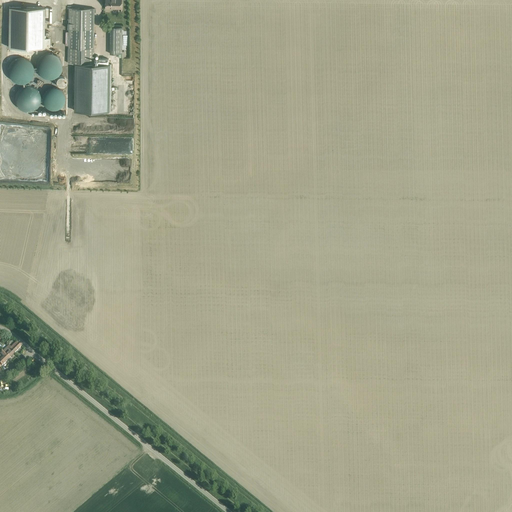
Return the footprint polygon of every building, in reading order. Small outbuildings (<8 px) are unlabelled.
[(117,9),(122,9),(121,0),(105,0),(106,8),(111,8),(111,7),(117,7),(117,9)] [(45,48),(46,38),(46,8),(11,7),(10,47),(45,48)] [(69,8),(68,48),(68,63),(70,63),(75,63),(94,64),(95,8),(69,8)] [(122,28),(110,27),(110,58),(122,58),(122,28)] [(62,67),(62,65),(62,64),(62,63),(62,62),(61,61),(61,60),(60,59),(60,58),(59,57),(58,56),(57,55),(56,55),(56,54),(54,54),(53,53),(52,53),(51,53),(49,52),(48,53),(47,53),(46,53),(45,53),(44,54),(43,54),(42,55),(41,56),(40,56),(39,57),(39,58),(38,59),(37,60),(37,61),(37,62),(37,63),(36,64),(36,65),(36,66),(36,67),(37,68),(37,69),(37,70),(37,71),(38,71),(38,72),(39,73),(39,74),(40,74),(40,75),(41,75),(42,76),(43,77),(44,77),(45,78),(47,78),(48,78),(49,78),(51,78),(52,78),(53,78),(54,77),(55,77),(56,76),(57,75),(58,75),(59,74),(60,72),(61,71),(61,70),(62,69),(62,68),(62,67)] [(34,71),(34,70),(34,69),(34,68),(33,67),(33,66),(33,65),(32,64),(32,63),(31,62),(30,61),(29,60),(28,59),(27,59),(26,58),(25,58),(24,58),(22,57),(21,57),(20,57),(18,58),(17,58),(16,58),(15,59),(14,59),(13,60),(12,60),(12,61),(11,62),(10,63),(10,64),(9,65),(9,66),(8,67),(8,69),(8,70),(8,71),(8,72),(8,73),(9,74),(9,75),(9,76),(10,76),(10,77),(10,78),(11,78),(11,79),(12,79),(13,80),(14,81),(15,82),(16,82),(17,83),(19,83),(20,83),(21,83),(22,83),(23,83),(25,82),(26,82),(27,82),(27,81),(28,81),(29,80),(30,79),(31,78),(32,77),(32,76),(33,75),(33,74),(33,73),(34,73),(34,72),(34,71)] [(110,64),(94,64),(75,63),(74,111),(110,111),(110,76),(110,64)] [(60,77),(59,77),(58,77),(57,78),(57,79),(57,80),(56,81),(56,82),(56,83),(57,83),(57,84),(58,85),(58,86),(59,86),(60,86),(61,87),(62,87),(63,86),(64,86),(65,85),(66,84),(66,83),(67,82),(67,81),(66,80),(66,79),(65,78),(64,77),(63,76),(62,76),(61,76),(60,77)] [(41,99),(41,98),(41,97),(40,96),(40,95),(40,93),(39,92),(38,91),(38,90),(37,89),(36,88),(35,87),(34,87),(33,86),(32,86),(30,85),(29,85),(28,85),(27,85),(26,85),(24,86),(23,86),(22,87),(21,87),(20,88),(19,89),(18,90),(17,91),(16,92),(16,93),(16,94),(15,95),(15,96),(15,97),(15,98),(15,99),(15,100),(15,101),(15,102),(16,103),(16,104),(17,105),(18,106),(19,107),(19,108),(20,109),(21,109),(22,109),(23,110),(24,110),(25,111),(26,111),(28,111),(29,111),(30,111),(31,110),(33,110),(34,109),(35,109),(36,108),(37,107),(38,107),(38,106),(39,105),(39,104),(40,103),(40,102),(40,101),(41,100),(41,99)] [(64,97),(64,96),(64,95),(63,93),(63,92),(62,92),(62,91),(61,90),(60,89),(59,89),(58,88),(57,88),(56,87),(55,87),(54,87),(53,87),(52,87),(51,87),(50,87),(48,88),(47,89),(46,90),(45,90),(44,91),(44,92),(43,93),(43,94),(42,95),(42,96),(42,97),(42,99),(42,100),(42,101),(42,102),(43,103),(43,104),(44,105),(45,106),(46,107),(47,108),(48,108),(49,109),(50,109),(51,109),(52,109),(54,109),(55,109),(56,109),(57,109),(58,108),(59,108),(60,107),(61,107),(61,106),(62,105),(63,104),(63,103),(64,102),(64,101),(64,100),(64,99),(64,98),(64,97)] [(16,342),(11,348),(10,349),(14,353),(21,347),(16,342)] [(10,349),(11,348),(9,346),(4,351),(4,350),(3,352),(9,358),(14,353),(10,349)] [(9,358),(3,352),(2,351),(0,353),(4,357),(0,361),(0,364),(2,366),(9,358)]
